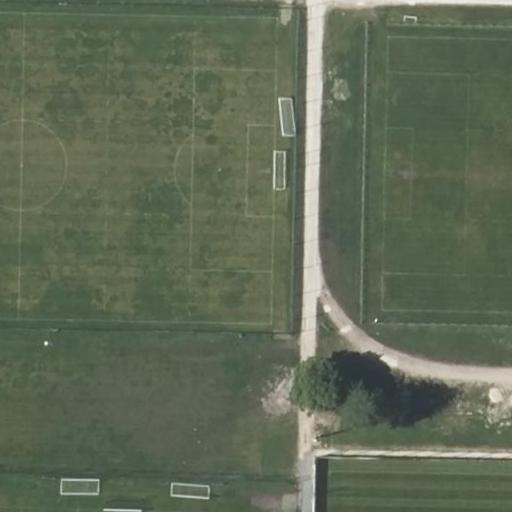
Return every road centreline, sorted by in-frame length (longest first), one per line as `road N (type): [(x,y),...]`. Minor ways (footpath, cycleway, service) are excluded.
road 1 (track): [(327,0),(309,511)]
road 2 (track): [(327,0),(511,2)]
